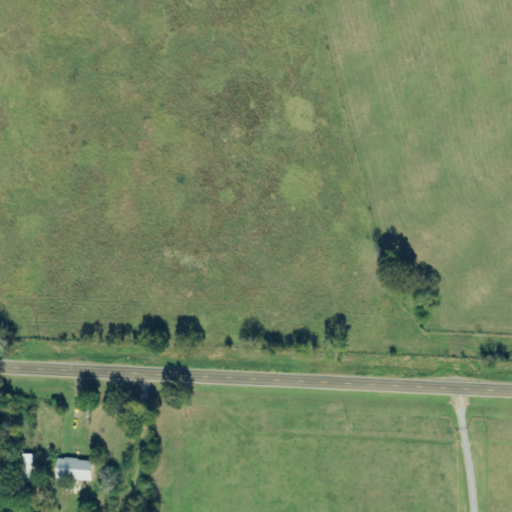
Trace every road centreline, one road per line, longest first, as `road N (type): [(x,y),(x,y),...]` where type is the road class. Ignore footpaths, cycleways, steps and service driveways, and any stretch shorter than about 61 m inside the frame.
road 1 (secondary): [(0,351),(511,374)]
road 2 (residential): [(255,363),(180,511)]
